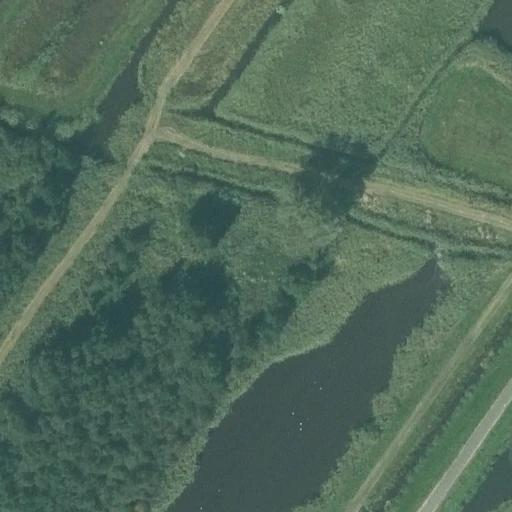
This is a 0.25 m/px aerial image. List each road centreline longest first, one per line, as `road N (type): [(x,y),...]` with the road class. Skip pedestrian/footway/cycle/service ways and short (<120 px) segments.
road 1 (track): [(511,236),(278,160),(145,131)]
road 2 (track): [(364,511),(353,505),(511,269)]
road 3 (track): [(145,131),(130,182),(0,363)]
